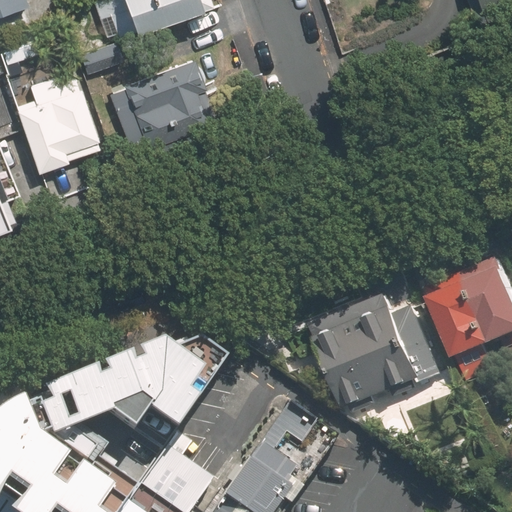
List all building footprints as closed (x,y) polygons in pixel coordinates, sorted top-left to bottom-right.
[(21,0),(0,0),(0,15),(24,7),(21,0)] [(201,0),(94,0),(92,1),(108,44),(205,8),(201,0)] [(469,0),(474,12),(503,0),(469,0)] [(88,10),(59,21),(80,73),(109,62),(88,10)] [(214,117),(187,56),(107,91),(133,152),(214,117)] [(93,149),(65,71),(20,85),(27,105),(9,111),(31,172),(93,149)] [(511,341),(511,316),(488,260),(419,290),(451,367),(511,341)] [(388,321),(383,309),(310,340),(339,408),(411,377),(434,368),(411,311),(388,321)] [(112,511),(120,502),(43,439),(92,421),(120,437),(136,413),(171,434),(220,362),(212,355),(189,341),(42,397),(46,405),(36,410),(24,415),(0,413),(0,501),(5,505),(0,511),(112,511)] [(159,450),(123,504),(120,502),(112,511),(184,511),(207,481),(159,450)] [(268,511),(273,506),(280,511),(293,493),(280,484),(287,474),(252,450),(207,511),(268,511)]
